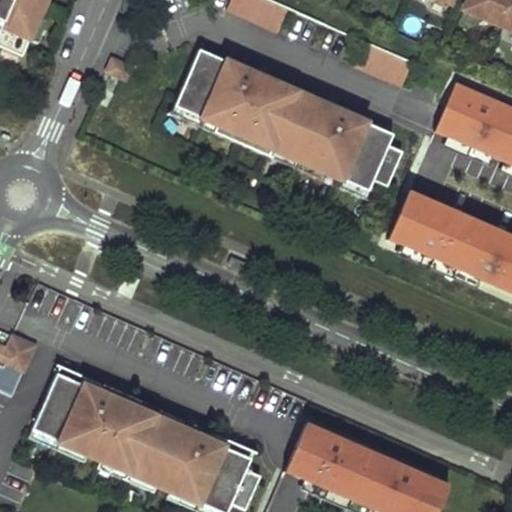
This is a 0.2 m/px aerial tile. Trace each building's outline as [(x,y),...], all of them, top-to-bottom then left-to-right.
[(0,0),(0,50),(18,59),(43,3),(36,0),(0,0)] [(287,7),(271,0),(229,0),(225,10),(276,33),(287,7)] [(511,0),(467,0),(463,9),(511,30),(511,0)] [(411,62),(359,39),(348,64),(400,87),(411,62)] [(390,134),(196,50),(171,106),(199,118),(214,125),(211,133),(238,145),(241,137),(269,149),(296,161),(293,169),(320,180),(323,173),(338,179),(365,192),(370,180),(384,187),(400,152),(385,146),(390,134)] [(130,68),(111,60),(106,72),(124,80),(130,68)] [(511,109),(455,84),(433,133),(511,168),(511,109)] [(199,118),(171,106),(168,114),(196,126),(199,118)] [(214,125),(199,118),(196,126),(211,133),(214,125)] [(269,149),(241,137),(238,145),(266,156),(269,149)] [(296,161),(269,149),(266,156),(293,169),(296,161)] [(338,179),(323,173),(320,180),(335,187),(338,179)] [(365,192),(338,179),(335,187),(362,199),(365,192)] [(511,237),(408,192),(386,241),(511,296),(511,237)] [(33,347),(11,337),(6,350),(0,346),(0,361),(22,371),(33,347)] [(103,386),(99,393),(57,374),(30,431),(213,511),(225,511),(228,505),(243,511),(258,476),(244,470),(248,459),(206,440),(179,428),(152,416),(126,405),(129,397),(103,386)] [(156,409),(129,397),(126,405),(152,416),(156,409)] [(209,432),(182,421),(179,428),(206,440),(209,432)]
